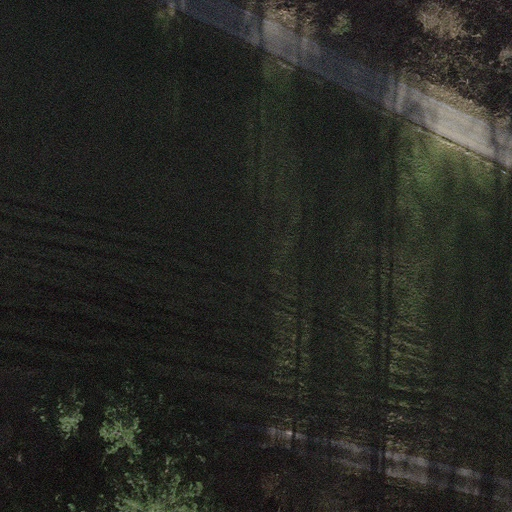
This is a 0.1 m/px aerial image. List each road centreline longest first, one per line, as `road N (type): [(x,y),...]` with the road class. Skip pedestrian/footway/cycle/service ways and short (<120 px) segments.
road 1 (track): [(511,492),(315,441),(0,394)]
road 2 (track): [(182,0),(511,152)]
